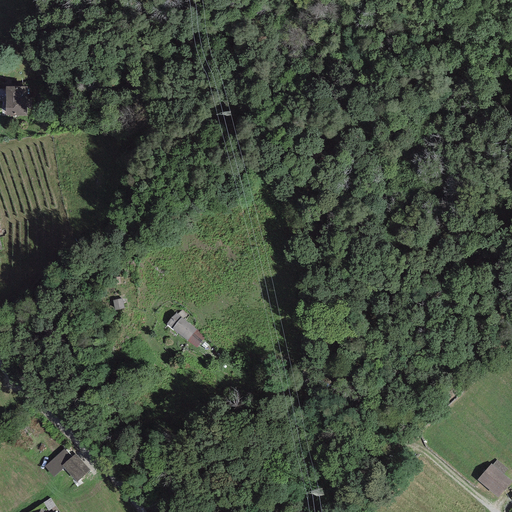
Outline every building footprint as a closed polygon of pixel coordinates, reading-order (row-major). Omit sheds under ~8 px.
[(27,87),(6,87),(5,116),(27,116),(27,87)] [(122,298),(113,301),(115,310),(124,308),(122,298)] [(176,313),(166,324),(196,348),(205,337),(176,313)] [(64,468),(77,482),(90,470),(75,454),(72,457),(64,448),(44,467),(53,477),(64,468)] [(490,465),(477,480),(496,497),(510,482),(502,474),(507,469),(497,460),(492,466),(490,465)]
